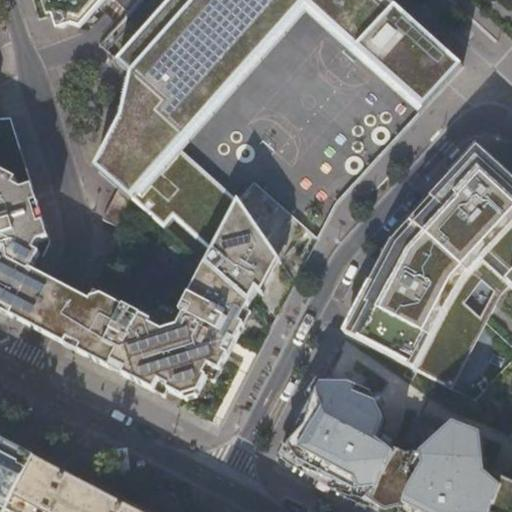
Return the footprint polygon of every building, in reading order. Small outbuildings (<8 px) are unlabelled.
[(49,13),(54,28),(72,23),(80,27),(103,0),(41,0),(45,14),(49,13)] [(310,10),(423,111),(463,67),(388,0),(170,0),(117,60),(132,74),(124,115),(122,119),(96,169),(119,191),(103,221),(129,234),(140,214),(153,222),(164,211),(216,257),(206,268),(250,307),(275,261),(238,205),(182,154),(310,10)] [(511,287),(511,180),(491,161),(479,150),(405,230),(393,244),(374,280),(345,335),(453,391),(493,313),(501,299),(511,287)] [(0,314),(10,320),(35,274),(32,272),(41,255),(35,250),(39,243),(50,240),(35,189),(23,192),(14,187),(17,182),(0,172),(0,314)] [(88,302),(65,346),(155,393),(158,387),(181,399),(199,394),(211,369),(214,370),(222,356),(242,331),(244,327),(240,325),(250,307),(206,268),(181,315),(185,318),(178,330),(162,335),(149,328),(151,325),(96,296),(91,303),(88,302)] [(35,274),(10,320),(37,333),(65,346),(88,302),(59,287),(35,274)] [(282,467),(366,511),(511,511),(511,478),(492,471),(489,435),(451,419),(443,426),(415,452),(397,456),(387,450),(393,424),(378,391),(347,379),(310,378),(275,456),(282,467)] [(0,511),(10,511),(36,461),(0,442),(0,511)] [(133,511),(36,461),(10,511),(133,511)]
